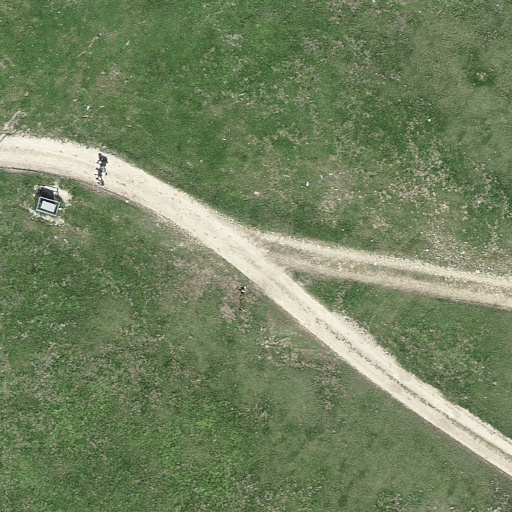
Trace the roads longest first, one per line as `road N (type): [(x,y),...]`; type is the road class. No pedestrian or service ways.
road 1 (track): [(511,458),(355,351),(229,248)]
road 2 (track): [(511,291),(229,248)]
road 3 (track): [(229,248),(163,202),(96,171),(0,152)]
